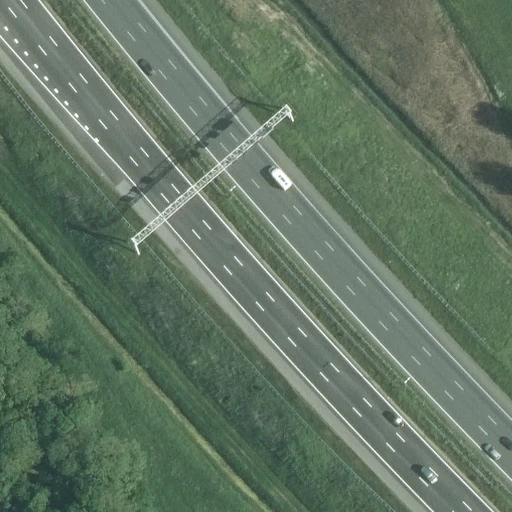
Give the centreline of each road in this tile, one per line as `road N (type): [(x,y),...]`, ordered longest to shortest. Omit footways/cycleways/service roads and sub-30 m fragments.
road 1 (motorway): [(10,0),(340,388),(464,511)]
road 2 (motorway): [(511,449),(393,333),(111,0)]
